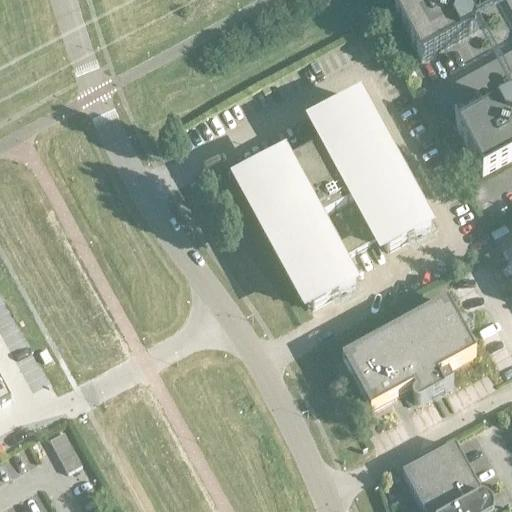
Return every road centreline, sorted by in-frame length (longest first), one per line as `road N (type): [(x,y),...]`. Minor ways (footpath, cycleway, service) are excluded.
road 1 (unclassified): [(329,511),(235,327),(140,185),(95,93),(65,0)]
road 2 (unknown): [(0,440),(81,403),(223,309)]
